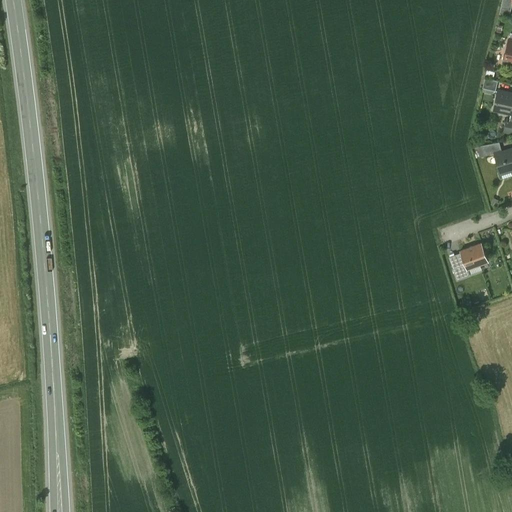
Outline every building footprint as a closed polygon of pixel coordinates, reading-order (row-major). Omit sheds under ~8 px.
[(511,0),(502,0),(501,6),(511,9),(511,6),(511,0)] [(511,9),(501,6),(500,13),(510,15),(511,9)] [(511,38),(510,38),(506,55),(504,55),(503,62),(511,64),(511,38)] [(499,80),(485,77),(483,87),(496,90),(499,80)] [(511,93),(498,90),(494,109),(511,112),(511,93)] [(500,141),(482,145),(485,155),(495,152),(502,150),(500,141)] [(511,148),(504,151),(502,150),(495,152),(501,171),(509,168),(511,170),(511,169),(511,148)] [(482,242),(460,250),(461,253),(465,264),(467,269),(468,269),(489,261),(482,242)] [(450,257),(454,268),(465,264),(461,253),(450,257)] [(467,269),(465,264),(454,268),(458,279),(470,275),(468,269),(467,269)]
